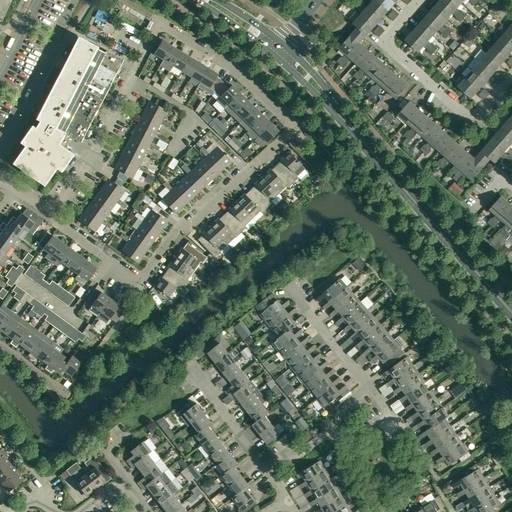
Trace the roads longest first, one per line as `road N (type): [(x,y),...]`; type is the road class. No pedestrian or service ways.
road 1 (residential): [(50,211),(91,158),(160,24),(233,68),(293,127),(183,226),(143,276),(134,279),(61,226)]
road 2 (tertiary): [(335,108),(511,311)]
road 3 (residential): [(419,0),(382,42),(472,121),(511,75)]
road 4 (tertiary): [(0,146),(75,0)]
road 5 (residential): [(270,474),(189,368)]
road 6 (residential): [(369,386),(287,288)]
